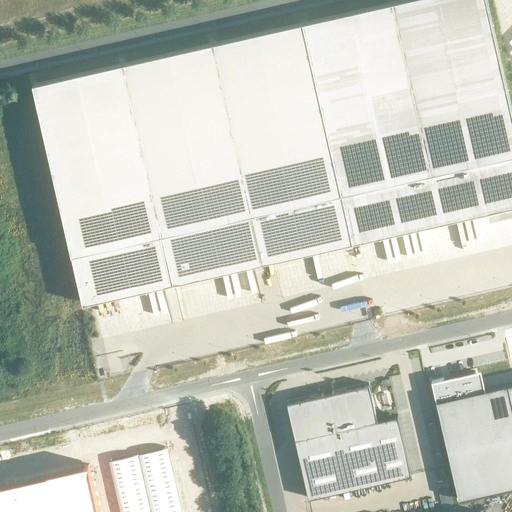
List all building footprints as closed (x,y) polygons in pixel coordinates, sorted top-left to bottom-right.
[(393,0),(304,20),(353,241),(443,220),(487,210),(511,204),(511,109),(487,0),(393,0)] [(353,241),(304,20),(124,61),(173,281),(353,241)] [(173,281),(124,61),(123,61),(34,82),(83,302),(173,281)] [(511,381),(479,389),(475,370),(431,380),(459,499),(511,486),(511,381)] [(359,385),(277,404),(299,500),(401,476),(388,417),(367,422),(359,385)] [(108,460),(119,511),(181,511),(167,447),(108,460)] [(0,511),(99,511),(89,464),(0,484),(0,511)]
